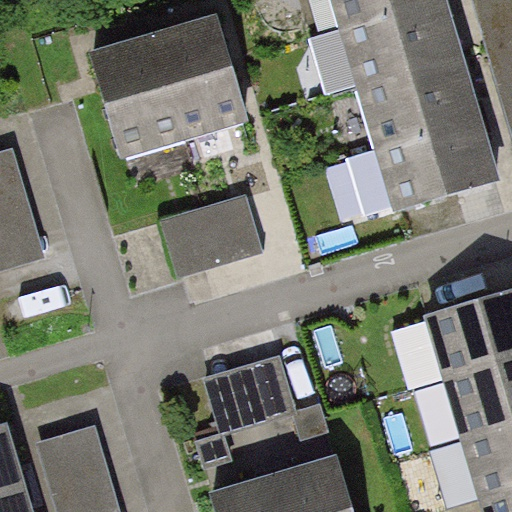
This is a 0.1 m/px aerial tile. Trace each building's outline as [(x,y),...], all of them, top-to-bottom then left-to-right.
[(316,0),(380,221),(492,189),(437,0),(316,0)] [(511,0),(465,0),(506,148),(511,146),(511,0)] [(79,64),(110,169),(244,129),(212,24),(79,64)] [(10,151),(0,154),(0,272),(43,260),(10,151)] [(248,200),(162,225),(178,279),(264,253),(248,200)] [(511,298),(415,326),(433,387),(511,364),(511,298)] [(279,357),(204,378),(221,437),(296,416),(279,357)] [(511,364),(433,387),(450,447),(511,429),(511,364)] [(115,511),(92,428),(36,444),(55,511),(115,511)] [(511,429),(450,447),(467,508),(511,495),(511,429)] [(0,431),(0,499),(17,495),(0,432),(0,431)] [(340,511),(326,460),(264,478),(273,511),(340,511)] [(273,511),(264,478),(202,496),(206,511),(273,511)] [(0,499),(0,511),(22,511),(17,495),(0,499)] [(511,511),(511,495),(467,508),(468,511),(511,511)]
